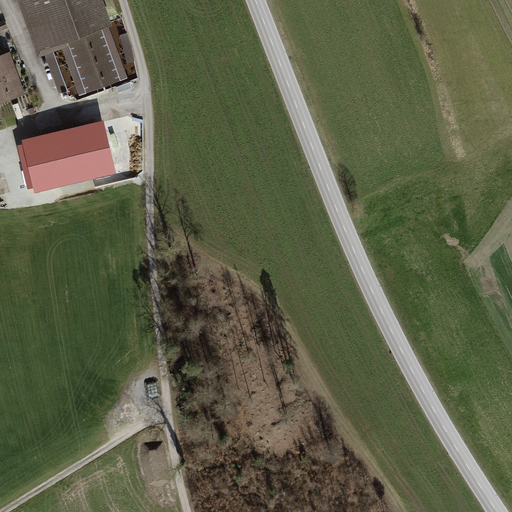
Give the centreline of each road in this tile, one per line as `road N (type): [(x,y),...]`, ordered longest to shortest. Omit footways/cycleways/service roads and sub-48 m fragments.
road 1 (tertiary): [(501,511),(393,337),(256,0)]
road 2 (track): [(122,0),(139,59),(166,405)]
road 3 (track): [(142,89),(50,112),(7,0)]
road 4 (track): [(6,511),(166,405)]
